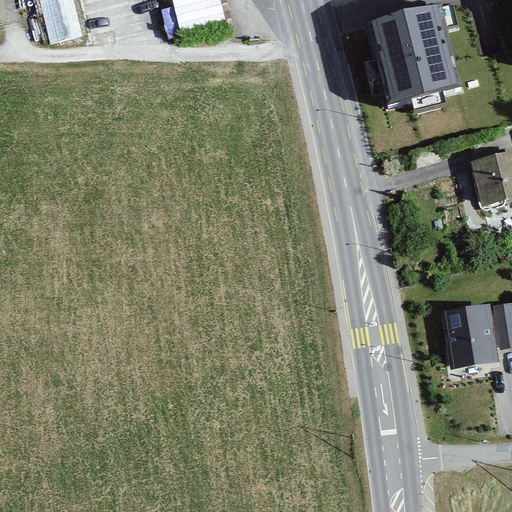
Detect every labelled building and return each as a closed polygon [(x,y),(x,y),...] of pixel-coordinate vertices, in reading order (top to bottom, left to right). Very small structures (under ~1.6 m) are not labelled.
[(74,0),(39,0),(50,45),(83,37),(74,0)] [(226,19),(221,0),(173,0),(181,30),(226,19)] [(441,4),(371,22),(393,105),(463,86),(441,4)] [(480,207),(511,199),(511,151),(469,162),(480,207)] [(511,302),(493,305),(500,350),(511,348),(511,302)] [(441,310),(450,370),(499,362),(490,303),(441,310)]
